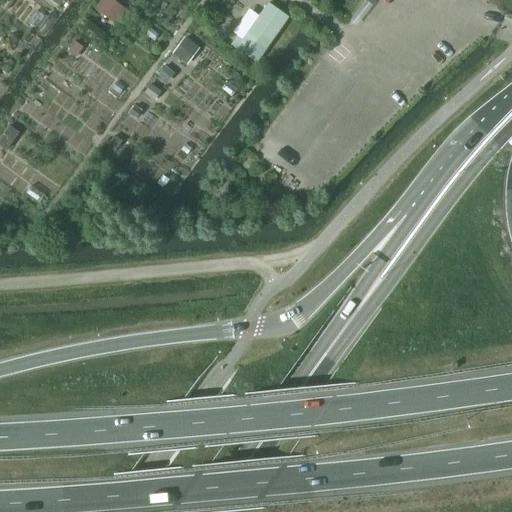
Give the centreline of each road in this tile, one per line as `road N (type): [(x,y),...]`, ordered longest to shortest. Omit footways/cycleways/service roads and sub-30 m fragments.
road 1 (trunk): [(0,502),(511,451)]
road 2 (trunk): [(511,390),(376,411),(0,437)]
road 3 (trunk): [(414,216),(377,237),(307,310),(281,324),(87,351),(0,373)]
road 4 (track): [(0,284),(236,263),(254,263),(275,284)]
road 5 (secondary): [(366,298),(395,275),(511,129)]
road 6 (secondary): [(211,511),(301,387)]
road 7 (secondary): [(511,98),(414,216)]
